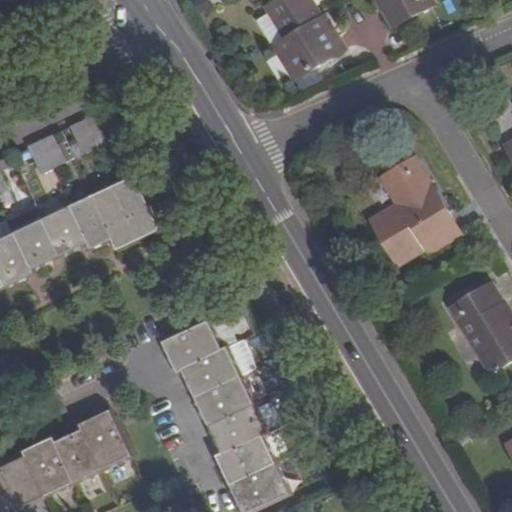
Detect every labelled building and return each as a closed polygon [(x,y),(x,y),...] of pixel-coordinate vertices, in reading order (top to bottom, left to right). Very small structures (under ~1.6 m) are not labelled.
[(347,51),(328,22),(323,26),(319,20),(323,17),(312,0),(281,0),(267,9),(286,39),(291,46),(279,53),(298,81),(347,51)] [(380,0),(399,30),(439,5),(436,0),(380,0)] [(323,26),(328,22),(324,16),(323,17),(319,20),(323,26)] [(275,46),(279,53),(291,46),(286,39),(275,46)] [(511,102),(511,103),(511,104),(511,138),(501,146),(511,163),(511,102)] [(110,143),(97,116),(84,122),(97,149),(110,143)] [(97,149),(84,122),(71,128),(84,155),(97,149)] [(66,163),(53,136),(42,142),(55,169),(66,163)] [(41,175),(55,169),(42,142),(27,149),(41,175)] [(418,156),(410,161),(419,174),(426,170),(418,156)] [(440,239),(441,243),(464,229),(448,205),(443,209),(430,188),(435,184),(426,170),(419,174),(410,161),(384,176),(401,203),(374,218),(401,262),(429,246),(440,239)] [(0,194),(12,189),(0,163),(0,194)] [(135,174),(114,184),(140,239),(161,230),(135,174)] [(140,239),(114,184),(93,194),(115,238),(120,249),(140,239)] [(448,205),(435,184),(430,188),(443,209),(448,205)] [(71,204),(90,243),(93,249),(115,238),(93,194),(71,204)] [(44,217),(63,256),(90,243),(71,204),(44,217)] [(15,230),(34,270),(63,256),(44,217),(15,230)] [(35,274),(34,270),(15,230),(0,237),(0,273),(7,288),(35,274)] [(431,249),(441,243),(440,239),(429,246),(431,249)] [(454,307),(494,373),(511,361),(511,312),(493,283),(454,307)] [(177,371),(183,369),(224,350),(210,321),(168,341),(164,343),(177,371)] [(229,348),(242,376),(256,370),(242,342),(229,348)] [(224,350),(183,369),(196,397),(242,376),(229,348),(224,350)] [(255,405),(242,376),(196,397),(210,426),(255,405)] [(210,426),(224,456),(264,436),(269,434),(255,405),(210,426)] [(82,425),(84,430),(103,472),(132,458),(112,415),(110,412),(82,425)] [(103,472),(84,430),(56,443),(75,485),(103,472)] [(232,487),(277,465),(264,436),(224,456),(218,458),(232,487)] [(26,452),(47,498),(75,485),(56,443),(54,438),(26,452)] [(22,509),(47,498),(26,452),(1,464),(22,509)] [(1,464),(0,464),(0,511),(16,511),(22,509),(1,464)] [(232,487),(243,511),(247,511),(290,493),(277,465),(232,487)]
